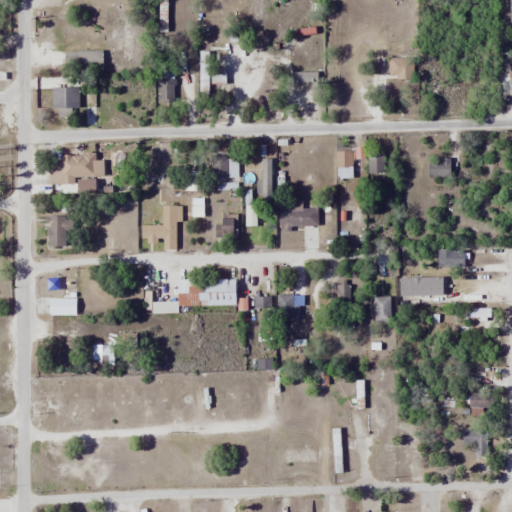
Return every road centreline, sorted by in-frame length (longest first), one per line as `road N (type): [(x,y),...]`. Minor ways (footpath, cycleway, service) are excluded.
road 1 (residential): [(23,511),(22,0)]
road 2 (residential): [(511,122),(22,136)]
road 3 (residential): [(511,484),(23,500)]
road 4 (residential): [(22,267),(375,254)]
